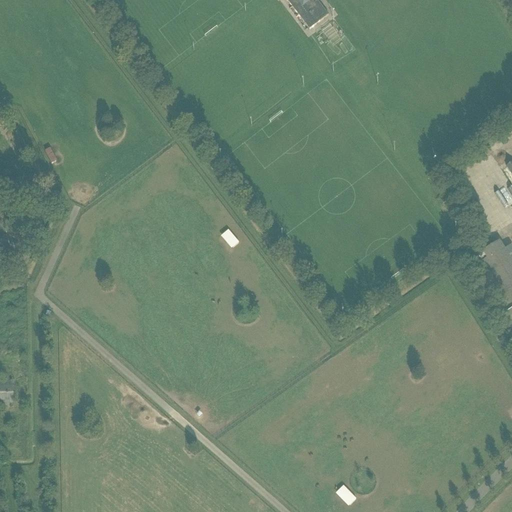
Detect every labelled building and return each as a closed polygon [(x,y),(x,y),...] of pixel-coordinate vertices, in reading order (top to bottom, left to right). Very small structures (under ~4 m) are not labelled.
[(285,0),(309,31),(328,16),(316,0),(285,0)] [(44,151),(50,164),(57,161),(51,148),(44,151)] [(34,174),(25,173),(23,184),(32,185),(34,174)] [(474,195),(489,185),(481,173),(466,183),(474,195)] [(471,202),(490,235),(501,229),(498,224),(509,218),(493,189),(471,202)] [(229,229),(220,236),(232,250),(241,243),(229,229)] [(483,253),(485,256),(487,260),(477,266),(470,271),(500,318),(511,336),(511,247),(505,250),(504,249),(500,242),(483,253)] [(0,382),(0,407),(13,408),(13,383),(0,382)]
